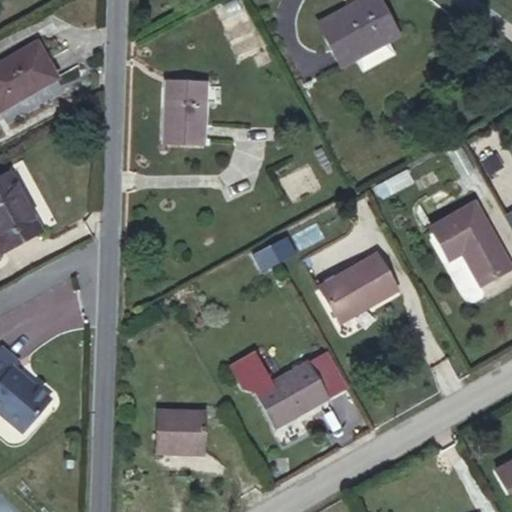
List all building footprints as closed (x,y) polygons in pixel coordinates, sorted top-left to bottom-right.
[(339,66),(397,35),(379,0),(357,0),(358,1),(316,24),(339,66)] [(0,109),(57,78),(36,42),(0,62),(0,109)] [(164,143),(202,145),(205,82),(166,81),(164,143)] [(459,144),(446,151),(461,177),(474,170),(459,144)] [(497,151),(482,160),(488,171),(503,163),(497,151)] [(0,248),(2,252),(40,230),(8,173),(0,177),(0,248)] [(511,266),(475,200),(430,226),(448,258),(462,251),(481,284),(511,266)] [(287,236),(270,246),(280,263),(297,253),(287,236)] [(270,246),(253,255),(263,273),(280,263),(270,246)] [(356,313),(398,288),(377,252),(318,286),(339,320),(355,311),(356,313)] [(24,362),(7,347),(0,354),(0,409),(25,432),(54,401),(36,384),(33,387),(26,380),(29,377),(18,368),(24,362)] [(275,427),(327,397),(307,361),(254,391),(275,427)] [(203,450),(204,412),(156,410),(155,452),(179,453),(179,449),(203,450)]
